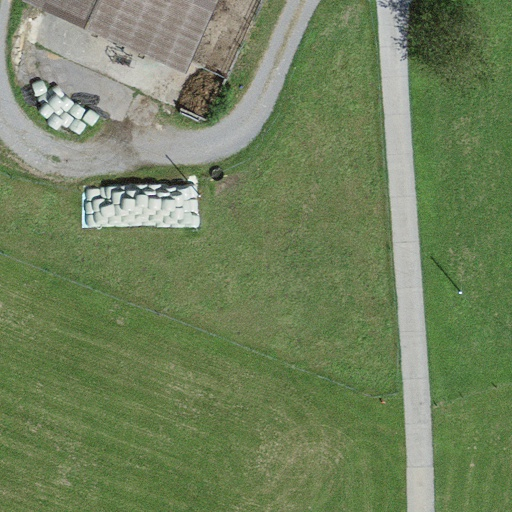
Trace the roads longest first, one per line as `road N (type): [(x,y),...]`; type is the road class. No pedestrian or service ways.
road 1 (unclassified): [(422,511),(390,0)]
road 2 (track): [(0,212),(182,279),(413,320)]
